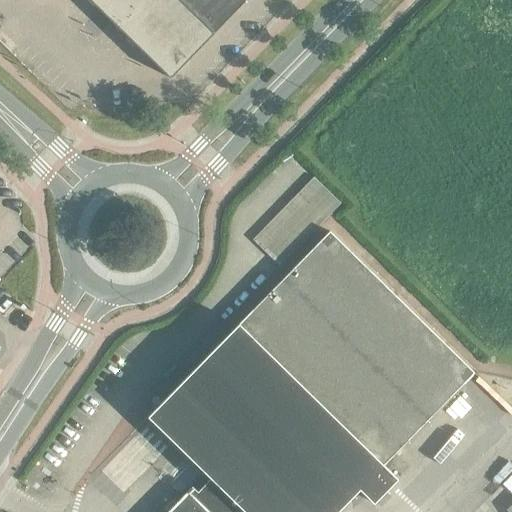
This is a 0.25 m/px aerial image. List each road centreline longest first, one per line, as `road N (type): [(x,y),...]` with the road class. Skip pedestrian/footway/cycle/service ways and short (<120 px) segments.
road 1 (tertiary): [(181,202),(370,0)]
road 2 (tertiary): [(344,0),(160,180)]
road 3 (tertiary): [(0,454),(111,292)]
road 4 (tertiary): [(84,276),(0,416)]
road 5 (tertiary): [(111,292),(147,291),(177,271),(190,237),(181,202)]
